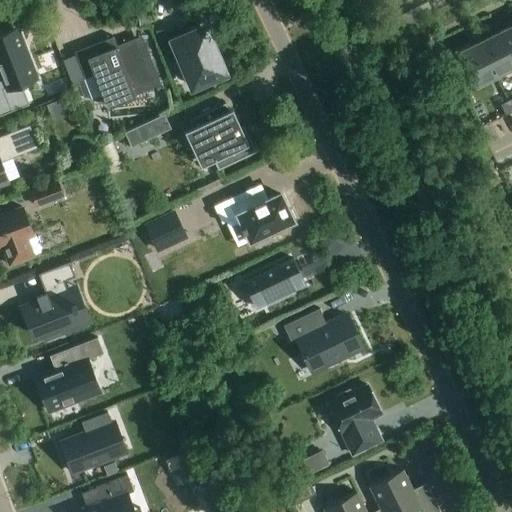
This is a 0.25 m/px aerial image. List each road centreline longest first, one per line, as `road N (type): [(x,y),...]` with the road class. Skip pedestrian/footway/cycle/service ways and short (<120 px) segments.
road 1 (residential): [(261,0),(504,511)]
road 2 (unknown): [(511,275),(486,205),(487,178),(511,147)]
